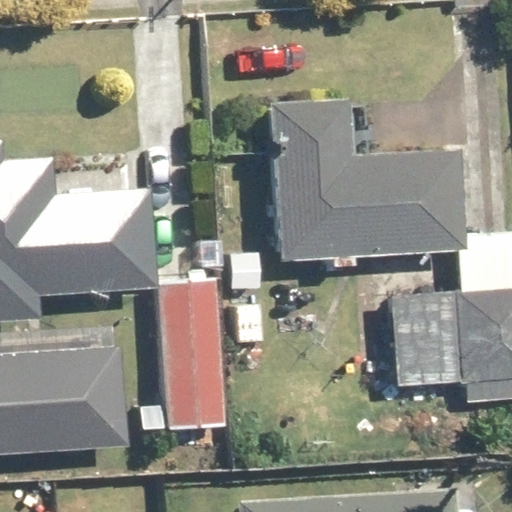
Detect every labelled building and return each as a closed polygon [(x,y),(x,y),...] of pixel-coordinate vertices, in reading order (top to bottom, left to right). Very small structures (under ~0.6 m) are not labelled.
[(440,151),(334,158),(330,100),(250,104),(255,188),(260,263),(447,252),(440,151)] [(137,293),(131,190),(36,196),(33,158),(0,159),(0,322),(17,322),(16,300),(137,293)] [(145,282),(153,429),(211,427),(203,279),(145,282)] [(511,288),(375,296),(381,386),(452,382),(453,402),(511,399),(511,288)] [(0,346),(0,445),(114,436),(105,338),(0,346)] [(443,511),(442,487),(220,501),(221,511),(443,511)]
